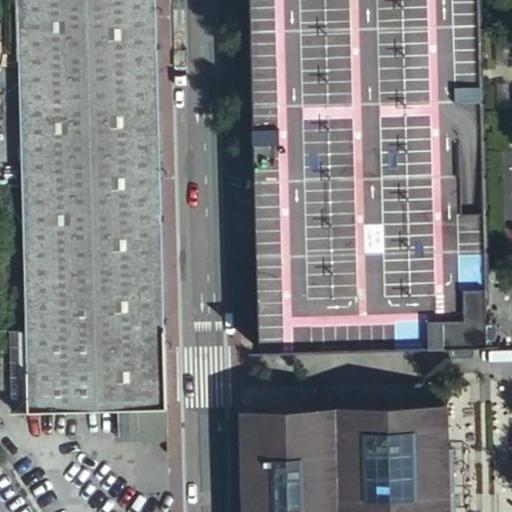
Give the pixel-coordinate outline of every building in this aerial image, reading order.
[(166,406),(155,0),(17,0),(27,331),(28,411),(117,408),(166,406)] [(252,0),(254,46),(234,46),(235,68),(254,67),(256,145),(259,262),(238,263),(240,327),(253,326),(253,345),(490,339),(489,319),(481,0),(252,0)] [(28,411),(27,331),(4,331),(6,411),(28,411)] [(450,511),(447,401),(242,406),(244,511),(450,511)] [(166,406),(117,408),(118,429),(166,428),(166,406)]
